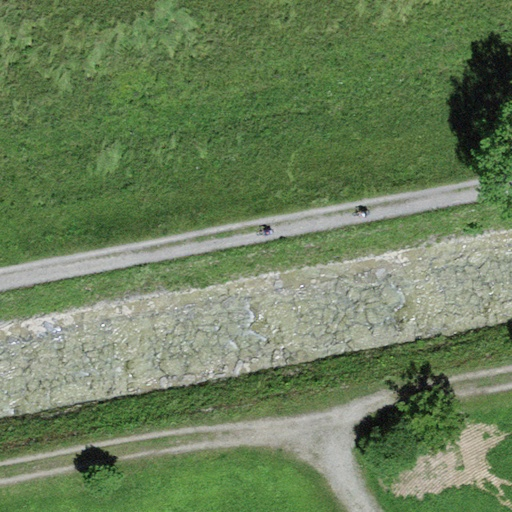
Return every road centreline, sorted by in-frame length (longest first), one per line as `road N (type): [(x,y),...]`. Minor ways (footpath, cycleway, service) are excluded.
road 1 (track): [(0,286),(511,190)]
road 2 (track): [(0,475),(511,384)]
